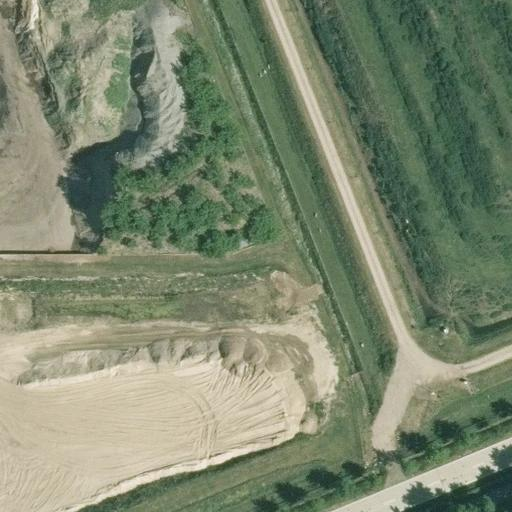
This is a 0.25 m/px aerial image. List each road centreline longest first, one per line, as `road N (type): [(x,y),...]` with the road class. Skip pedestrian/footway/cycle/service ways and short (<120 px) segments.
road 1 (track): [(271,0),(410,351),(450,371),(511,352)]
road 2 (secondary): [(363,511),(511,451)]
